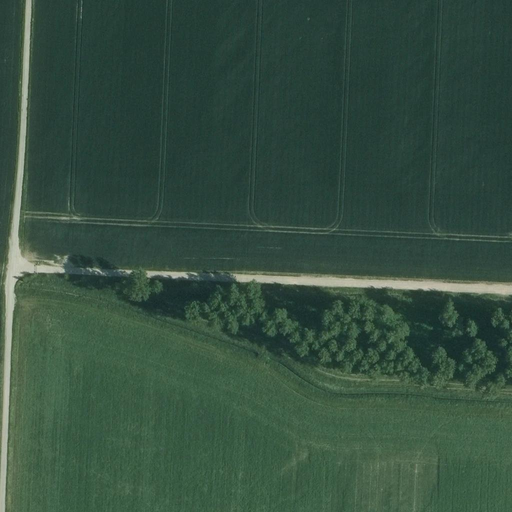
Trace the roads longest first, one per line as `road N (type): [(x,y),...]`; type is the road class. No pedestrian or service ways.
road 1 (unclassified): [(0,511),(28,0)]
road 2 (track): [(511,292),(11,270)]
